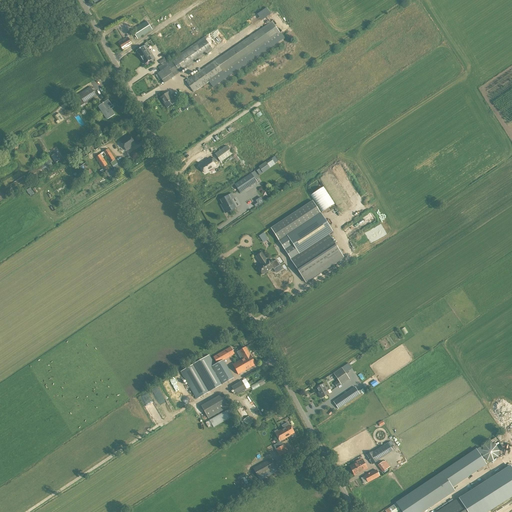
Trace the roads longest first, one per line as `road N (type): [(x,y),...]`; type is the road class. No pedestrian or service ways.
road 1 (unclassified): [(355,511),(81,0)]
road 2 (track): [(26,511),(192,404)]
